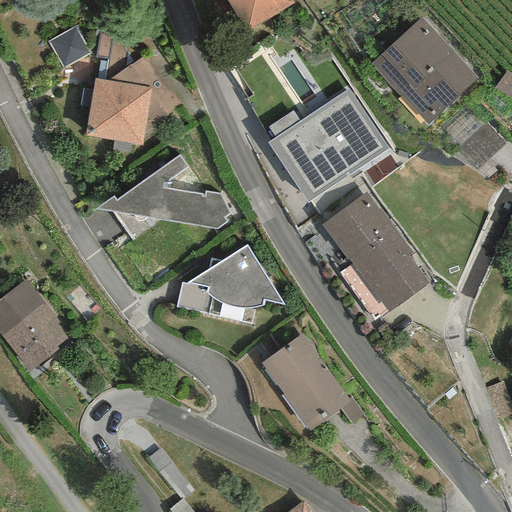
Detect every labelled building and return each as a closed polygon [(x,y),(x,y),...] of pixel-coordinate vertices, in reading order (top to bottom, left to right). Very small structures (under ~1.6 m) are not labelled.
[(227,0),(248,32),(294,3),(291,0),(227,0)] [(476,80),(421,18),(370,63),(426,125),(476,80)] [(76,26),(48,42),(62,69),(90,53),(76,26)] [(128,36),(99,32),(95,57),(107,59),(103,80),(107,80),(125,68),(128,36)] [(103,80),(94,79),(84,135),(114,141),(112,150),(129,152),(131,144),(142,146),(144,134),(180,104),(145,54),(125,68),(107,80),(103,80)] [(511,75),(505,71),(494,87),(511,99),(511,75)] [(388,148),(347,88),(299,121),(274,137),(267,143),(307,202),(388,148)] [(267,126),(274,137),(299,121),(292,110),(267,126)] [(187,167),(179,156),(116,201),(114,197),(95,209),(216,229),(226,222),(224,218),(229,214),(219,194),(205,191),(204,197),(201,197),(202,195),(166,189),(168,181),(187,167)] [(367,191),(321,224),(346,260),(348,259),(352,264),(339,272),(374,322),(428,284),(408,256),(411,254),(367,191)] [(186,284),(181,283),(175,307),(251,324),(253,307),(256,306),(259,306),(262,306),(263,301),(284,305),(246,245),(220,261),(211,259),(208,269),(186,284)] [(59,323),(25,279),(0,298),(0,334),(29,372),(58,350),(56,347),(67,339),(56,325),(59,323)] [(346,399),(301,336),(260,365),(309,432),(341,409),(349,403),(346,399)] [(511,409),(502,385),(487,391),(497,418),(511,412),(511,409)] [(350,396),(346,399),(349,403),(341,409),(351,423),(364,414),(350,396)] [(312,511),(303,501),(289,511),(312,511)]
